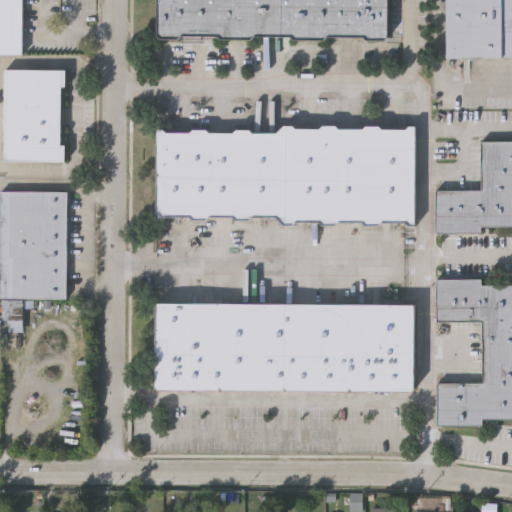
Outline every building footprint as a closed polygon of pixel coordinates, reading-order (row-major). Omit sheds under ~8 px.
[(0,0),(24,0),(24,53),(0,52),(0,0)] [(282,0),(283,33),(254,33),(251,37),(221,37),(218,33),(181,33),(178,36),(161,36),(158,32),(158,0),(282,0)] [(282,0),(388,0),(388,34),(384,38),(367,37),(364,34),(327,34),(324,37),(294,37),(290,33),(283,33),(282,0)] [(511,0),(511,55),(448,56),(447,0),(511,0)] [(5,68),(67,68),(67,85),(62,85),(62,144),(66,144),(66,160),(5,160),(5,68)] [(287,225),(283,225),(276,216),(251,216),(248,220),(236,220),(232,216),(208,216),(205,220),(193,220),(188,216),(165,216),(162,220),(156,219),(156,129),(162,129),(166,132),(277,133),(283,126),(288,126),(287,225)] [(288,126),(293,126),(295,129),(318,129),(322,126),(336,126),(339,129),(362,129),(365,126),(378,126),(382,129),(405,129),(409,126),(415,126),(414,226),(409,226),(405,221),(380,221),(377,225),(364,225),(361,222),(338,221),(335,225),(322,225),(318,221),(295,221),(292,225),(287,225),(288,126)] [(511,140),(511,225),(480,225),(480,232),(435,232),(435,189),(481,189),(481,141),(511,140)] [(68,190),(68,297),(1,297),(2,190),(68,190)] [(479,278),(479,284),(511,284),(511,418),(480,418),(480,424),(435,425),(434,382),(480,382),(479,320),(434,321),(433,278),(479,278)] [(5,332),(5,299),(23,299),(23,332),(5,332)] [(285,385),(282,389),(223,388),(221,385),(217,388),(159,388),(156,384),(157,301),(286,302),(285,385)] [(286,302),(416,303),(415,386),(412,390),(354,389),(351,386),(348,389),(289,389),(285,385),(286,302)]
